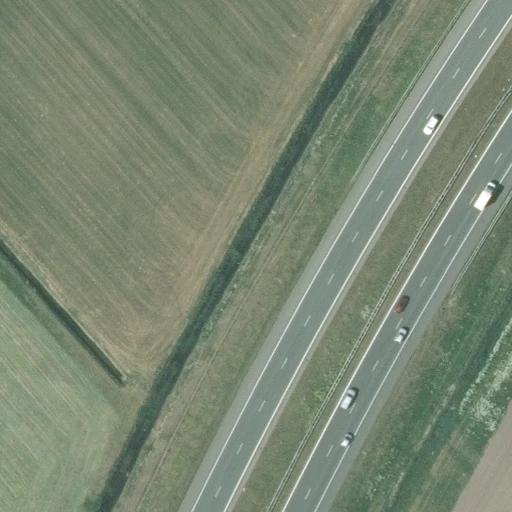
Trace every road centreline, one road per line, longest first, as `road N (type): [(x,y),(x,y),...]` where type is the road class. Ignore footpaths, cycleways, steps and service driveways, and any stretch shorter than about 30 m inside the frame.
road 1 (motorway): [(506,0),(369,193),(200,511)]
road 2 (motorway): [(315,511),(451,237),(511,147)]
